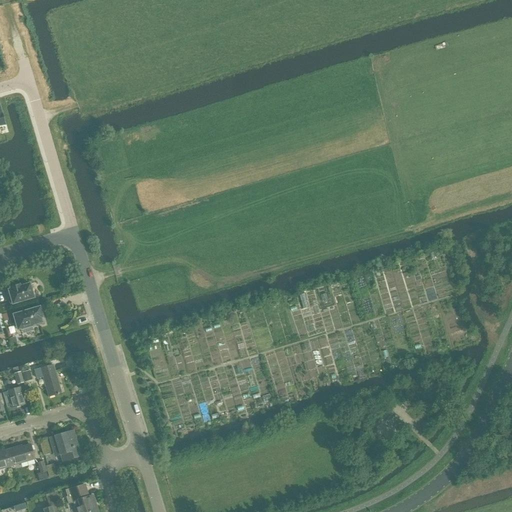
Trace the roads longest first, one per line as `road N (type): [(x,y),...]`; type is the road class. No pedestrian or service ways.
road 1 (tertiary): [(74,237),(142,450)]
road 2 (residential): [(74,237),(27,80),(0,88)]
road 3 (secondary): [(402,511),(427,496),(480,434),(511,360)]
road 4 (residential): [(0,435),(89,408),(106,461)]
